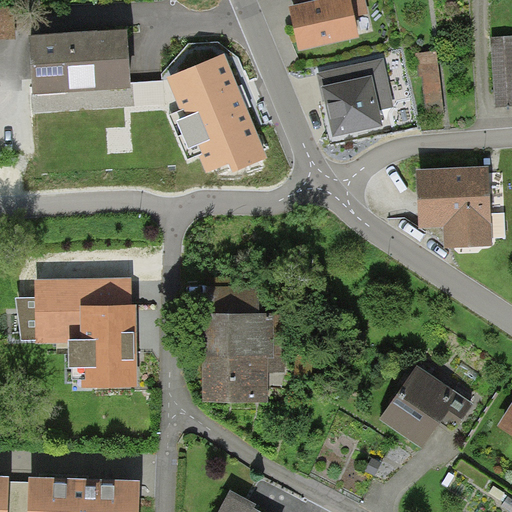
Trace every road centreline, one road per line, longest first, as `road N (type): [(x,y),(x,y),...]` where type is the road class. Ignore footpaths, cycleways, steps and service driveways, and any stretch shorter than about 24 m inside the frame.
road 1 (residential): [(511,321),(374,231),(331,183)]
road 2 (residential): [(169,410),(184,411),(348,511)]
road 3 (residential): [(331,183),(305,146),(244,0)]
road 4 (residential): [(176,209),(169,410)]
road 5 (residential): [(331,183),(396,149),(511,137)]
road 6 (residential): [(176,209),(136,201),(0,206)]
road 7 (unknown): [(176,209),(185,43)]
road 8 (residential): [(176,209),(203,199),(269,203),(331,183)]
